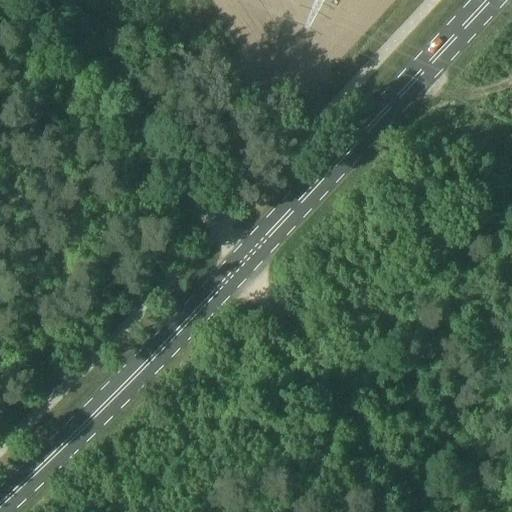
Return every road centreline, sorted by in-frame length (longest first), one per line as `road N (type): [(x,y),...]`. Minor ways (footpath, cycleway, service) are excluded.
road 1 (primary): [(0,504),(488,0)]
road 2 (track): [(62,0),(411,511)]
